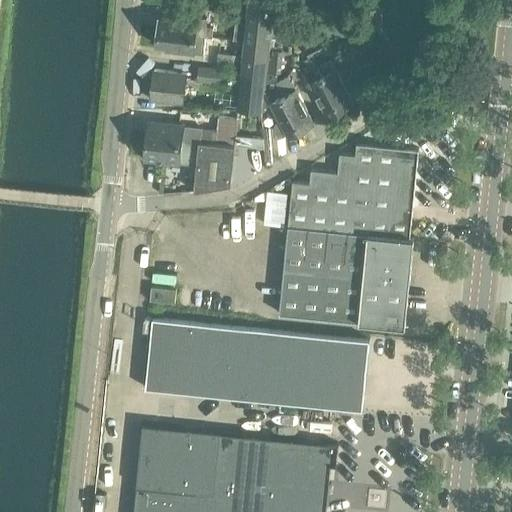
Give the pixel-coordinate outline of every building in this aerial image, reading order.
[(243,69),(238,110),(260,112),(260,110),(263,91),(265,91),(271,37),(272,21),(274,1),(262,0),(249,0),(244,57),(243,69)] [(215,22),(247,25),(248,15),(216,11),(215,22)] [(364,27),(323,24),(324,36),(345,38),(345,36),(379,35),(378,11),(363,11),(364,27)] [(158,33),(205,38),(212,38),(213,29),(206,29),(207,20),(197,19),(170,16),(169,20),(160,19),(158,33)] [(321,25),(295,23),(294,45),(306,45),(306,42),(321,43),(321,25)] [(203,55),(205,38),(158,33),(157,47),(167,48),(166,52),(193,55),(193,54),(203,55)] [(325,41),(315,46),(319,54),(329,49),(325,41)] [(315,46),(306,50),(310,58),(319,54),(315,46)] [(273,62),(281,64),(283,53),(274,52),(273,62)] [(243,69),(244,57),(219,54),(217,67),(243,69)] [(305,72),(306,74),(310,83),(327,117),(340,110),(319,68),(314,58),(303,63),(307,71),(305,72)] [(319,68),(340,110),(353,104),(336,70),(331,61),(319,68)] [(281,64),(273,62),(271,73),(278,74),(280,74),(281,64)] [(375,62),(363,62),(365,83),(377,82),(375,62)] [(240,72),(199,68),(198,82),(239,86),(240,72)] [(186,74),(154,71),(151,101),(183,104),(186,74)] [(288,138),(301,131),(279,88),(277,84),(278,74),(271,73),(269,72),(267,92),(268,94),(266,95),(271,104),(270,104),(288,138)] [(277,84),(279,88),(301,131),(314,124),(296,90),(296,91),(291,82),(289,78),(277,84)] [(215,145),(234,147),(235,137),(237,125),(238,110),(180,111),(180,116),(218,118),(215,145)] [(149,121),(147,138),(200,143),(201,129),(184,127),(184,125),(167,123),(149,121)] [(276,129),(262,130),(263,140),(264,149),(265,155),(278,154),(276,129)] [(234,147),(264,149),(263,140),(235,137),(234,147)] [(215,145),(200,143),(147,138),(145,161),(180,165),(181,151),(197,152),(196,166),(193,193),(230,186),(233,158),(234,147),(215,145)] [(292,181),(288,225),(410,238),(419,150),(357,144),(356,154),(340,153),(338,172),(311,170),(310,183),(292,181)] [(284,270),(410,283),(414,239),(410,238),(288,225),(284,270)] [(410,283),(284,270),(279,315),(405,327),(410,283)] [(177,290),(151,287),(150,302),(175,304),(177,290)] [(370,341),(154,319),(147,389),(357,410),(360,375),(367,376),(370,341)] [(332,511),(337,466),(339,444),(222,433),(222,432),(143,424),(137,486),(137,487),(134,511),(332,511)]
